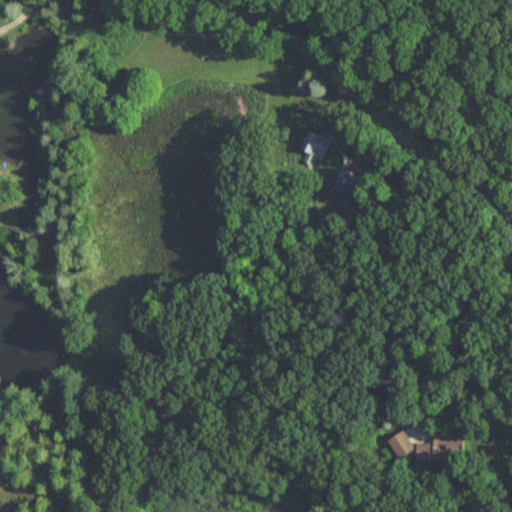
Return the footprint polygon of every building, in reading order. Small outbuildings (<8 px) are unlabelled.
[(330,137),(311,129),(301,150),(321,159),(330,137)] [(345,192),(352,180),(340,174),(334,186),(345,192)] [(401,431),(385,442),(398,460),(414,449),(401,431)] [(432,434),(432,463),(450,463),(450,434),(432,434)] [(415,443),(415,462),(431,462),(431,444),(415,443)]
